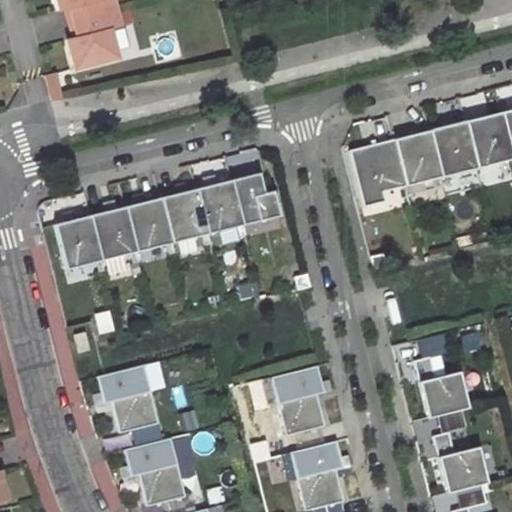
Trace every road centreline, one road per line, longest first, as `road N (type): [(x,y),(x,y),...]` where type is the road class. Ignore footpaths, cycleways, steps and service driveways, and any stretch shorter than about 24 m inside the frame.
road 1 (residential): [(396,511),(298,105)]
road 2 (residential): [(86,511),(59,453),(0,241)]
road 3 (residential): [(55,164),(298,105)]
road 4 (residential): [(298,105),(511,51)]
road 5 (residential): [(45,135),(10,0)]
